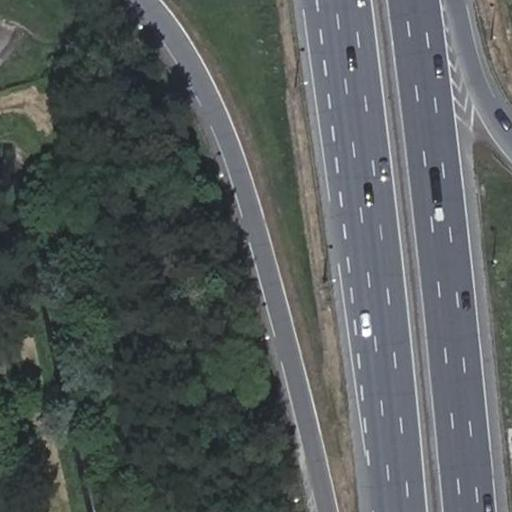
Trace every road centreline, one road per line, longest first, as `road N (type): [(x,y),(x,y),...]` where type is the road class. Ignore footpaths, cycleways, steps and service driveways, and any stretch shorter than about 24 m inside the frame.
road 1 (trunk): [(147,0),(199,70),(233,149),(330,511)]
road 2 (trunk): [(342,0),(403,511)]
road 3 (trunk): [(472,511),(412,0)]
road 4 (trunk): [(511,141),(480,91),(455,0)]
